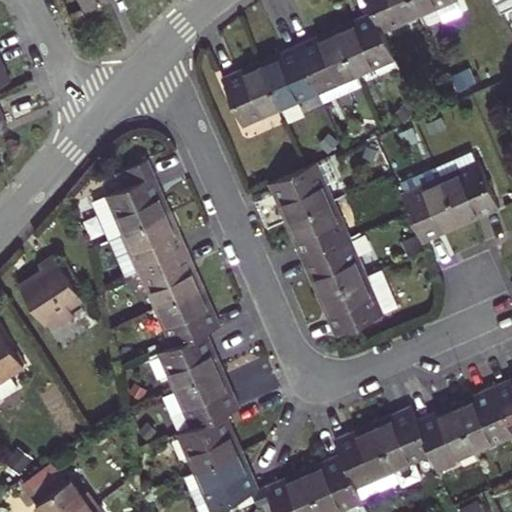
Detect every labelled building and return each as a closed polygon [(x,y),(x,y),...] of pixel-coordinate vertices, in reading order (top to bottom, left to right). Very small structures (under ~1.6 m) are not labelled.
[(80,0),(86,13),(100,7),(96,0),(80,0)] [(368,0),(373,10),(382,31),(404,22),(402,17),(418,11),(413,0),(368,0)] [(453,0),(413,0),(418,11),(434,4),(436,7),(453,0)] [(511,0),(496,0),(501,9),(511,3),(511,0)] [(434,4),(418,11),(420,15),(436,7),(434,4)] [(373,68),(394,59),(382,31),(373,10),(358,16),(360,20),(337,31),(355,71),(371,64),(373,68)] [(418,11),(402,17),(404,22),(420,15),(418,11)] [(335,26),(337,31),(360,20),(358,16),(335,26)] [(337,31),(335,26),(312,37),(313,41),(337,31)] [(312,37),(297,43),(319,91),(340,82),(339,78),(355,71),(337,31),(313,41),(312,37)] [(287,121),(325,104),(319,91),(297,43),(283,49),(285,53),(262,64),(279,104),(281,108),(287,121)] [(285,53),(283,49),(260,59),(262,64),(285,53)] [(0,53),(0,83),(11,79),(0,53)] [(260,59),(236,70),(239,74),(262,64),(260,59)] [(222,76),(244,124),(265,115),(263,111),(279,104),(262,64),(239,74),(236,70),(222,76)] [(371,64),(355,71),(357,75),(373,68),(371,64)] [(355,71),(339,78),(340,82),(357,75),(355,71)] [(279,104),(263,111),(265,115),(281,108),(279,104)] [(0,127),(8,124),(0,105),(0,127)] [(477,159),(473,150),(437,166),(461,219),(484,209),(486,213),(501,206),(479,158),(477,159)] [(123,186),(94,199),(111,237),(123,232),(128,230),(168,212),(158,189),(162,187),(148,157),(117,171),(123,186)] [(324,185),(328,182),(318,160),(270,182),(276,197),(280,195),(291,218),(331,200),(324,185)] [(461,219),(437,166),(403,181),(407,190),(402,192),(424,240),(439,234),(437,230),(461,219)] [(328,182),(324,185),(331,200),(335,198),(328,182)] [(162,187),(158,189),(168,212),(172,211),(162,187)] [(291,218),(280,195),(276,197),(287,220),(291,218)] [(342,215),(335,198),(331,200),(338,216),(342,215)] [(301,241),(297,243),(303,257),(352,236),(342,215),(338,216),(331,200),(291,218),(301,241)] [(484,209),(461,219),(462,224),(486,213),(484,209)] [(172,211),(168,212),(178,236),(182,234),(172,211)] [(135,246),(131,248),(140,269),(188,248),(182,234),(178,236),(168,212),(128,230),(135,246)] [(291,218),(287,220),(297,243),(301,241),(291,218)] [(461,219),(437,230),(439,234),(462,224),(461,219)] [(128,230),(123,232),(131,248),(135,246),(128,230)] [(361,258),(352,236),(303,257),(309,271),(313,270),(324,293),(364,276),(357,259),(361,258)] [(188,248),(140,269),(149,291),(153,289),(160,305),(201,288),(191,264),(195,262),(188,248)] [(75,313),(70,306),(84,297),(56,254),(41,264),(44,269),(20,284),(45,322),(52,318),(57,325),(75,313)] [(361,258),(357,259),(364,276),(368,274),(361,258)] [(195,262),(191,264),(201,288),(205,286),(195,262)] [(334,317),(330,318),(336,333),(399,306),(383,267),(368,274),(364,276),(324,293),(334,317)] [(313,270),(309,271),(320,295),(324,293),(313,270)] [(215,309),(205,286),(201,288),(211,311),(215,309)] [(208,329),(221,323),(215,309),(211,311),(201,288),(160,305),(168,322),(163,323),(173,345),(208,329)] [(160,305),(153,289),(149,291),(157,307),(160,305)] [(334,317),(324,293),(320,295),(330,318),(334,317)] [(168,322),(160,305),(157,307),(163,323),(168,322)] [(11,372),(25,363),(0,324),(0,399),(1,399),(0,398),(0,396),(19,384),(11,372)] [(173,345),(159,351),(169,373),(172,371),(180,387),(220,369),(210,345),(214,344),(208,329),(173,345)] [(214,344),(210,345),(220,369),(224,367),(214,344)] [(230,392),(235,391),(224,367),(220,369),(230,392)] [(192,426),(227,411),(241,405),(235,391),(230,392),(220,369),(180,387),(187,403),(183,405),(192,426)] [(172,371),(169,373),(176,388),(180,387),(172,371)] [(507,378),(492,385),(511,429),(511,381),(508,383),(507,378)] [(492,443),(511,434),(511,429),(492,385),(478,391),(480,395),(457,405),(474,446),(490,439),(492,443)] [(180,387),(176,388),(183,405),(187,403),(180,387)] [(478,391),(455,401),(457,405),(480,395),(478,391)] [(455,401),(431,411),(433,416),(457,405),(455,401)] [(411,462),(433,453),(418,417),(412,404),(398,410),(399,415),(376,425),(393,465),(409,458),(411,462)] [(418,417),(433,453),(439,466),(460,457),(458,453),(474,446),(457,405),(433,416),(431,411),(418,417)] [(399,415),(398,410),(374,420),(376,425),(399,415)] [(192,426),(178,432),(188,454),(192,452),(199,468),(239,450),(229,427),(233,425),(227,411),(192,426)] [(374,420),(350,430),(352,435),(376,425),(374,420)] [(233,425),(229,427),(239,450),(243,449),(233,425)] [(361,494),(398,478),(395,469),(393,465),(376,425),(352,435),(350,430),(336,436),(342,450),(361,494)] [(490,439),(474,446),(476,450),(492,443),(490,439)] [(458,453),(460,457),(476,450),(474,446),(458,453)] [(249,474),(254,472),(243,449),(239,450),(249,474)] [(195,470),(187,474),(203,511),(253,489),(260,486),(254,472),(249,474),(239,450),(199,468),(195,470)] [(328,457),(330,461),(306,471),(324,511),(340,505),(342,509),(363,499),(361,494),(342,450),(328,457)] [(192,452),(188,454),(195,470),(199,468),(192,452)] [(328,457),(305,466),(306,471),(330,461),(328,457)] [(409,458),(393,465),(395,469),(411,462),(409,458)] [(37,502),(43,511),(82,511),(92,505),(96,502),(87,490),(83,493),(71,476),(67,480),(53,459),(26,477),(41,499),(37,502)] [(306,471),(305,466),(281,476),(283,481),(306,471)] [(253,489),(259,502),(270,498),(277,511),(322,511),(324,511),(306,471),(283,481),(281,476),(260,486),(253,489)] [(26,477),(22,480),(37,502),(41,499),(26,477)] [(82,511),(103,511),(96,502),(92,505),(82,511)]
